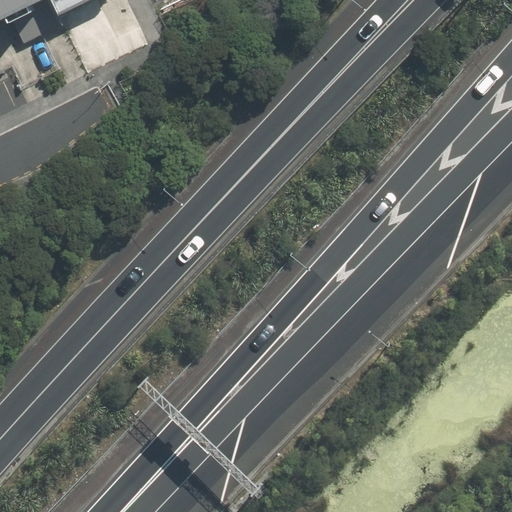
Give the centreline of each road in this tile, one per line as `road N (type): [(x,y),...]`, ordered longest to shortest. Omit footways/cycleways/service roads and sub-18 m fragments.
road 1 (motorway): [(114,511),(199,404),(511,58)]
road 2 (motorway): [(138,511),(230,434),(511,144)]
road 3 (motorway): [(0,441),(336,76)]
